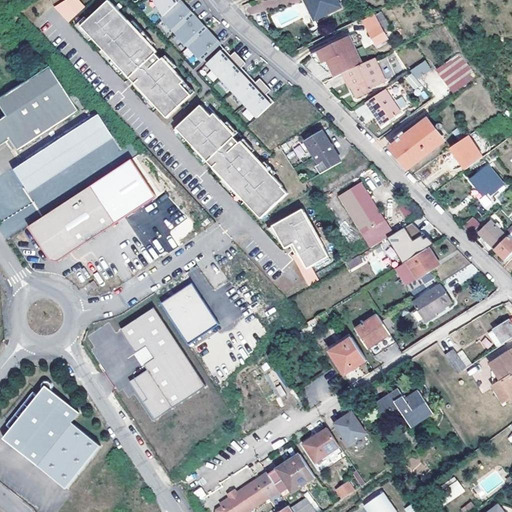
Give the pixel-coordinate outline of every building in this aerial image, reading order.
[(68,22),(85,7),(79,0),(64,0),(55,8),(68,22)] [(130,24),(108,0),(83,23),(80,26),(92,39),(102,50),(109,57),(112,61),(119,67),(133,82),(145,96),(156,108),(166,119),(195,92),(173,70),(162,58),(151,46),(130,24)] [(205,59),(220,44),(221,43),(182,0),(154,0),(164,16),(162,18),(203,61),(205,59)] [(305,0),(316,20),(341,8),(337,0),(305,0)] [(385,35),(392,31),(382,12),(364,21),(376,45),(380,43),(382,47),(389,43),(385,35)] [(90,40),(92,39),(80,26),(83,23),(81,21),(76,25),(90,40)] [(130,24),(151,46),(153,45),(132,22),(130,24)] [(349,36),(316,52),(322,63),(326,61),(329,68),(334,77),(342,73),(362,64),(349,36)] [(205,59),(208,63),(224,48),(220,44),(205,59)] [(224,48),(208,63),(259,116),(275,101),(268,93),(257,82),(243,66),(231,56),(224,48)] [(100,52),(107,59),(109,57),(102,50),(100,52)] [(236,51),(231,56),(243,66),(247,62),(236,51)] [(325,70),(329,68),(326,61),(322,63),(316,52),(310,55),(319,65),(325,70)] [(455,53),(434,69),(451,92),(473,75),(455,53)] [(162,58),(173,70),(175,68),(164,56),(162,58)] [(376,75),(382,72),(375,58),(362,64),(342,73),(350,89),(352,87),(358,97),(371,91),(370,89),(380,83),(376,75)] [(425,60),(411,70),(417,79),(431,70),(425,60)] [(111,62),(117,69),(119,67),(112,61),(111,62)] [(47,64),(0,94),(0,107),(4,114),(0,116),(0,142),(8,137),(16,149),(77,109),(47,64)] [(386,80),(382,72),(376,75),(380,83),(386,80)] [(413,73),(406,77),(413,90),(420,86),(413,73)] [(261,78),(257,82),(268,93),(272,89),(261,78)] [(355,99),(358,97),(352,87),(350,89),(355,99)] [(382,126),(401,113),(386,89),(367,102),(382,126)] [(143,97),(154,109),(156,108),(145,96),(143,97)] [(395,101),(402,111),(408,106),(402,96),(395,101)] [(176,128),(177,129),(187,140),(197,150),(207,161),(212,166),(224,179),(230,186),(235,190),(241,197),(261,218),(288,195),(272,176),(262,165),(251,153),(241,142),(235,135),(226,125),(214,115),(212,117),(200,106),(176,128)] [(97,113),(12,167),(27,190),(112,137),(97,113)] [(437,130),(427,119),(393,147),(408,167),(444,138),(437,130)] [(226,125),(235,135),(237,134),(228,123),(226,125)] [(175,130),(186,142),(187,140),(177,129),(175,130)] [(320,164),(337,153),(323,131),(306,142),(320,164)] [(470,133),(466,136),(476,150),(480,148),(470,133)] [(476,150),(466,136),(451,147),(463,164),(468,159),(472,165),(480,159),(474,152),(476,150)] [(241,142),(251,153),(253,152),(243,140),(241,142)] [(294,150),(300,158),(305,153),(299,146),(294,150)] [(195,152),(205,162),(207,161),(197,150),(195,152)] [(337,153),(320,164),(316,166),(321,174),(342,161),(337,153)] [(466,169),(472,165),(468,159),(463,164),(466,169)] [(133,162),(29,225),(51,259),(59,257),(156,200),(133,162)] [(262,165),(272,176),(273,175),(263,163),(262,165)] [(488,191),(491,194),(503,185),(489,165),(471,179),(483,194),(488,191)] [(387,237),(394,233),(362,181),(339,196),(371,248),(387,237)] [(233,192),(240,199),(241,197),(235,190),(233,192)] [(274,226),(287,248),(295,244),(296,247),(308,268),(330,255),(304,209),(274,226)] [(471,234),(480,225),(473,217),(462,226),(471,234)] [(186,218),(170,233),(178,241),(194,226),(186,218)] [(394,233),(387,237),(392,244),(393,243),(405,262),(429,247),(435,243),(429,235),(426,237),(424,233),(426,232),(417,219),(394,233)] [(495,248),(508,236),(500,229),(502,227),(498,222),(496,224),(492,220),(480,232),(495,248)] [(508,236),(495,248),(505,258),(511,252),(511,238),(509,235),(508,236)] [(408,286),(441,265),(429,247),(405,262),(396,267),(408,286)] [(352,259),(357,266),(363,262),(358,255),(352,259)] [(357,266),(352,259),(346,263),(350,270),(357,266)] [(74,272),(84,281),(90,275),(80,266),(74,272)] [(98,287),(94,280),(89,284),(94,290),(98,287)] [(192,282),(161,302),(187,343),(218,323),(192,282)] [(435,311),(436,313),(452,303),(440,284),(412,302),(423,318),(435,311)] [(170,408),(203,387),(153,308),(119,328),(135,353),(145,346),(152,358),(142,365),(145,369),(170,408)] [(319,325),(330,318),(325,311),(315,318),(319,325)] [(438,315),(436,313),(435,311),(423,318),(426,323),(438,315)] [(511,317),(494,330),(503,344),(511,338),(511,317)] [(380,318),(358,333),(370,352),(393,338),(381,321),(380,318)] [(497,348),(503,344),(494,330),(488,334),(497,348)] [(330,351),(345,374),(367,360),(352,337),(330,351)] [(142,365),(152,358),(145,346),(135,353),(133,354),(141,365),(142,365)] [(460,373),(466,369),(452,349),(446,354),(460,373)] [(502,381),(495,386),(504,401),(511,395),(511,350),(491,365),(502,381)] [(493,385),(495,386),(502,381),(491,365),(489,366),(493,372),(493,385)] [(149,421),(170,408),(145,369),(124,382),(149,421)] [(80,411),(52,388),(53,387),(53,383),(51,380),(49,379),(45,379),(42,381),(42,382),(41,384),(41,387),(43,389),(39,394),(34,390),(8,423),(12,427),(4,437),(67,487),(102,444),(73,420),(80,411)] [(433,413),(418,391),(405,399),(399,389),(374,405),(383,420),(400,410),(411,427),(433,413)] [(342,419),(335,423),(349,445),(366,433),(352,412),(345,417),(346,418),(343,420),(342,419)] [(335,451),(338,457),(345,453),(331,432),(325,436),(322,432),(304,444),(317,463),(328,456),(335,451)] [(332,461),(338,457),(335,451),(328,456),(332,461)] [(284,498),(316,477),(301,454),(269,475),(280,491),(284,498)] [(110,458),(67,511),(138,511),(140,509),(110,458)] [(235,495),(230,497),(220,504),(221,506),(217,509),(216,511),(249,511),(280,491),(269,475),(267,473),(236,493),(235,495)] [(456,478),(434,492),(443,506),(465,491),(456,478)] [(347,482),(337,489),(343,497),(353,490),(347,482)] [(200,487),(194,491),(199,500),(206,495),(200,487)] [(396,511),(383,492),(363,505),(367,511),(396,511)] [(293,511),(294,511),(309,502),(306,497),(291,507),(293,511)] [(315,511),(309,502),(294,511),(315,511)] [(463,511),(466,511),(474,506),(471,502),(461,508),(463,511)]
